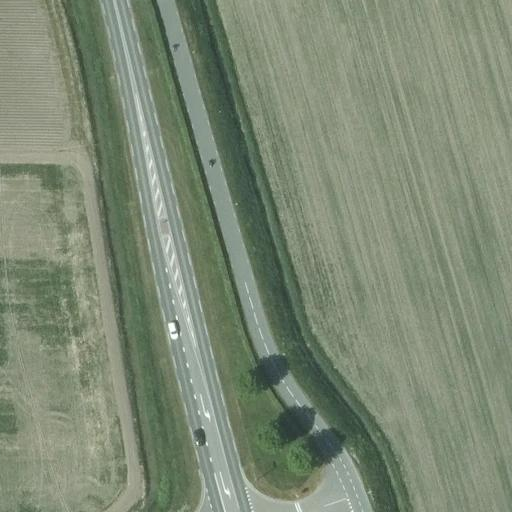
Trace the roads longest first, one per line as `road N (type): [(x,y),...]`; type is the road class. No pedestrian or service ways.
road 1 (unclassified): [(357,495),(264,346),(164,0)]
road 2 (primary): [(245,511),(130,70)]
road 3 (primary): [(130,70),(151,222),(219,511)]
